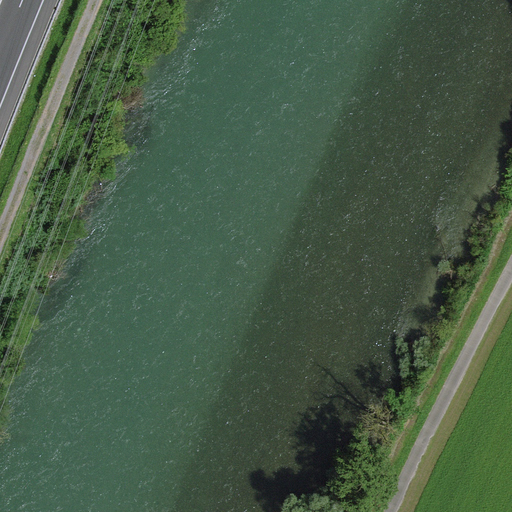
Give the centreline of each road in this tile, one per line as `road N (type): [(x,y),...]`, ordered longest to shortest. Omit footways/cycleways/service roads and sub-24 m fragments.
road 1 (track): [(511,264),(392,511)]
road 2 (track): [(0,247),(93,0)]
